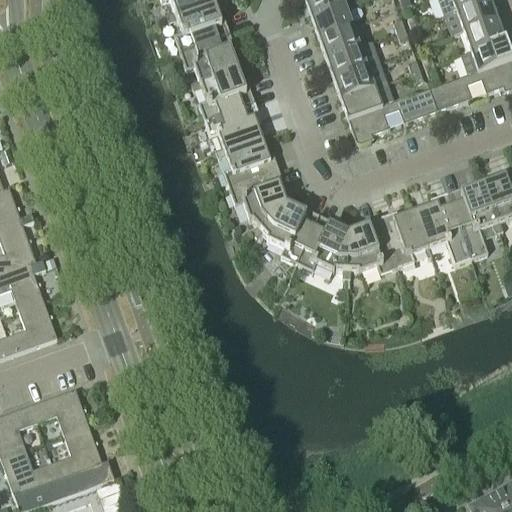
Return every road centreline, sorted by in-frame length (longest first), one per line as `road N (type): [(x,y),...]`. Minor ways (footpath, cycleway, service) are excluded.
road 1 (residential): [(511,132),(365,190),(334,183),(315,161),(266,26),(272,0)]
road 2 (tertiary): [(116,343),(22,84)]
road 3 (tertiary): [(179,511),(116,343)]
road 4 (residential): [(0,381),(116,343)]
